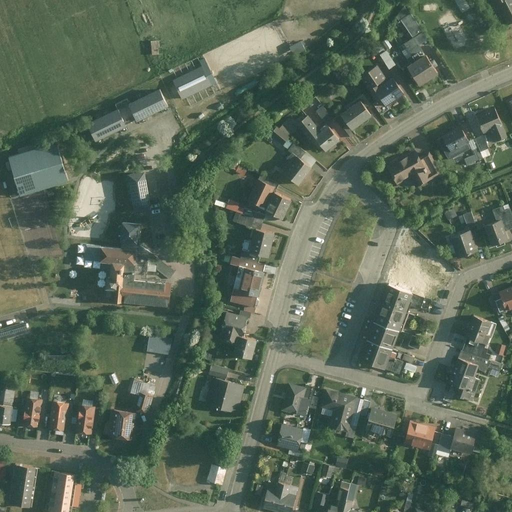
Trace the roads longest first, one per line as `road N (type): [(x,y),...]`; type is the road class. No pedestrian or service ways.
road 1 (residential): [(273,354),(315,222),(344,172),(391,136),(511,75)]
road 2 (residential): [(273,354),(419,396),(463,281),(511,260)]
road 3 (residential): [(132,511),(124,482),(107,464),(0,442)]
road 4 (residential): [(230,511),(273,354)]
